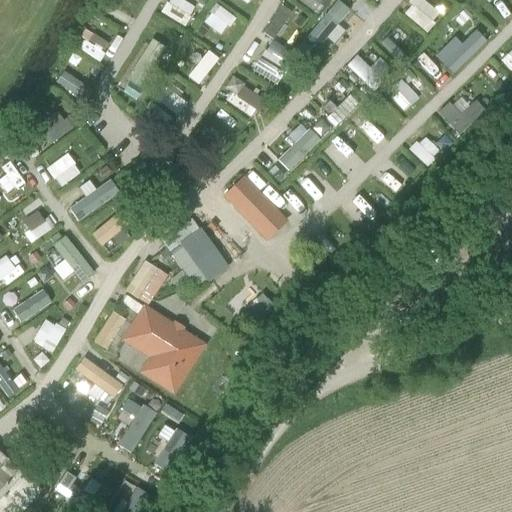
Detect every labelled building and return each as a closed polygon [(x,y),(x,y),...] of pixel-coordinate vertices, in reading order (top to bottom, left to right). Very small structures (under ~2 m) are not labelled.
[(114,0),(106,21),(126,28),(134,8),(114,0)] [(180,0),(166,0),(159,12),(185,28),(196,9),(180,0)] [(297,0),(309,10),(316,0),(297,0)] [(422,0),(411,0),(401,14),(425,32),(440,13),(422,0)] [(316,49),(347,10),(335,1),(304,39),(316,49)] [(215,4),(203,20),(222,35),(234,18),(215,4)] [(451,76),(488,41),(475,27),(458,42),(453,36),(432,56),(451,76)] [(396,29),(381,45),(398,61),(413,45),(396,29)] [(94,62),(108,47),(90,31),(77,46),(94,62)] [(147,39),(132,67),(147,75),(163,48),(147,39)] [(204,49),(183,76),(195,85),(216,59),(204,49)] [(269,49),(254,56),(263,76),(278,69),(269,49)] [(511,51),(502,56),(510,73),(511,72),(511,51)] [(51,83),(86,102),(93,88),(58,70),(51,83)] [(254,118),(265,98),(229,78),(223,88),(233,93),(227,102),(254,118)] [(167,126),(185,104),(167,89),(149,110),(167,126)] [(57,107),(35,126),(50,143),(72,125),(57,107)] [(364,129),(376,142),(389,129),(378,117),(364,129)] [(273,158),(285,171),(317,142),(298,122),(284,135),(291,142),(273,158)] [(409,149),(424,165),(438,151),(423,136),(409,149)] [(323,152),(339,173),(360,157),(344,137),(323,152)] [(64,154),(43,168),(56,188),(78,174),(64,154)] [(392,191),(407,176),(395,164),(380,178),(392,191)] [(309,170),(297,186),(310,195),(322,179),(309,170)] [(0,211),(1,213),(23,198),(8,178),(0,183),(0,211)] [(225,197),(262,235),(270,227),(275,232),(284,223),(242,180),(225,197)] [(76,222),(97,206),(87,193),(66,209),(76,222)] [(44,229),(54,223),(38,200),(29,206),(44,229)] [(346,213),(358,226),(372,214),(359,200),(346,213)] [(88,236),(99,249),(118,233),(106,220),(88,236)] [(244,254),(212,222),(199,233),(224,269),(244,254)] [(267,240),(275,232),(270,227),(262,235),(267,240)] [(47,244),(77,283),(92,271),(62,233),(47,244)] [(205,280),(206,282),(224,269),(199,233),(180,247),(182,248),(205,280)] [(170,255),(194,288),(205,280),(182,248),(170,255)] [(0,277),(1,277),(5,283),(24,272),(18,262),(10,266),(4,256),(0,258),(0,277)] [(146,306),(165,274),(139,259),(121,291),(146,306)] [(16,324),(50,302),(40,288),(7,309),(16,324)] [(261,295),(247,309),(258,321),(273,307),(261,295)] [(109,310),(89,340),(102,349),(122,319),(109,310)] [(150,378),(173,392),(202,347),(144,310),(125,341),(154,359),(156,368),(150,378)] [(24,352),(39,364),(52,347),(36,335),(24,352)] [(0,388),(8,398),(24,384),(0,355),(0,388)] [(107,397),(118,384),(80,355),(69,369),(107,397)] [(132,455),(155,412),(126,397),(120,410),(130,416),(114,446),(132,455)] [(0,468),(10,478),(0,488),(0,501),(23,479),(0,456),(0,468)] [(0,488),(10,478),(0,468),(0,488)] [(0,511),(22,511),(39,495),(23,479),(0,501),(0,511)]
